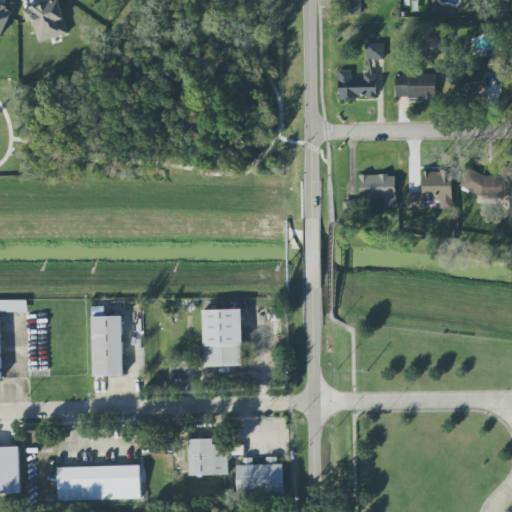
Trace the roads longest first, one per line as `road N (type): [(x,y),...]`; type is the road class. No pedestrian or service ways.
road 1 (residential): [(0,412),(314,402)]
road 2 (tertiary): [(316,511),(312,288)]
road 3 (tertiary): [(312,219),(310,0)]
road 4 (residential): [(312,131),(511,128)]
